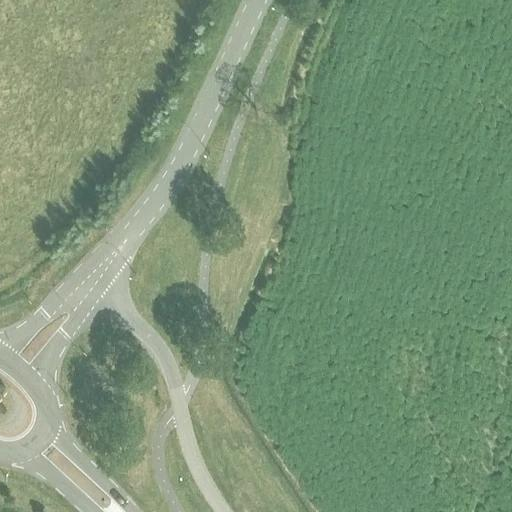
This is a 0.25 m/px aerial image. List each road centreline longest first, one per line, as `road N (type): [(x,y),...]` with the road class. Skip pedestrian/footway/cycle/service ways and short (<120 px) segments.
road 1 (unclassified): [(89,284),(180,162),(256,0)]
road 2 (unclassified): [(223,511),(195,469),(158,346),(89,284)]
road 3 (primary): [(128,511),(46,424)]
